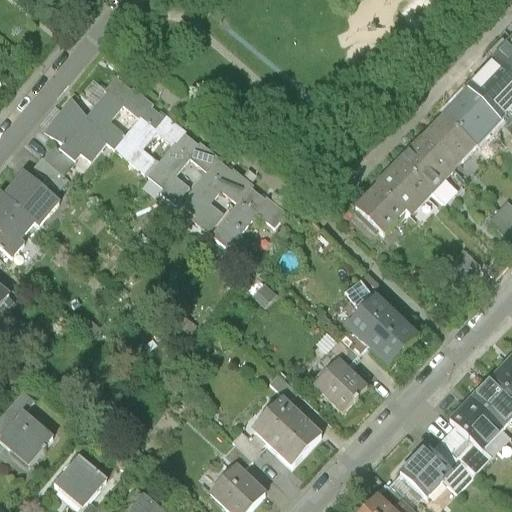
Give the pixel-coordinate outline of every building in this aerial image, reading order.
[(511,46),(502,56),(505,58),(511,65),(511,46)] [(511,65),(505,58),(481,83),(511,112),(511,65)] [(83,99),(56,133),(73,141),(69,145),(85,159),(91,152),(102,160),(117,141),(126,148),(137,134),(121,121),(135,104),(151,118),(163,103),(144,87),(142,90),(128,78),(97,115),(83,99)] [(490,139),(511,115),(511,112),(481,83),(457,108),(490,139)] [(196,131),(163,103),(151,118),(137,134),(126,148),(159,176),(170,162),(153,148),(167,131),(184,145),(195,132),(196,131)] [(466,163),(490,139),(457,108),(434,132),(466,163)] [(209,144),(195,132),(184,145),(170,162),(159,176),(176,190),(195,168),(211,182),(229,160),(231,158),(211,142),(209,144)] [(442,188),(466,163),(434,132),(410,157),(442,188)] [(65,142),(54,156),(80,178),(92,164),(85,159),(69,145),(65,142)] [(52,155),(36,173),(64,196),(80,178),(54,156),(52,155)] [(419,213),(442,188),(410,157),(386,182),(414,209),(419,213)] [(243,171),(229,160),(211,182),(191,206),(208,220),(234,190),(249,203),(262,187),(264,184),(245,168),(243,171)] [(64,196),(36,173),(16,197),(46,222),(50,225),(70,201),(64,196)] [(391,233),(414,209),(386,182),(363,206),(391,233)] [(277,199),(262,187),(249,203),(223,234),(245,253),(258,238),(253,234),(271,212),(287,226),(299,212),(279,196),(277,199)] [(30,240),(46,222),(16,197),(12,193),(0,206),(0,220),(6,225),(0,231),(0,236),(23,256),(34,243),(30,240)] [(511,205),(497,221),(511,234),(511,205)] [(0,236),(0,249),(16,263),(23,256),(0,236)] [(491,265),(473,248),(454,268),(472,285),(491,265)] [(0,314),(19,291),(0,275),(0,314)] [(288,293),(275,282),(264,294),(277,306),(288,293)] [(427,333),(386,293),(355,325),(359,329),(377,347),(396,365),(427,333)] [(357,368),(377,347),(359,329),(338,351),(348,360),(357,368)] [(357,368),(348,360),(323,386),(352,413),(377,388),(357,368)] [(511,384),(511,365),(502,375),(511,384)] [(280,382),(300,401),(309,392),(289,373),(280,382)] [(511,384),(502,375),(481,397),(511,426),(511,384)] [(34,413),(45,399),(35,391),(3,428),(13,437),(34,413)] [(492,448),(511,428),(511,426),(481,397),(461,418),(467,424),(492,448)] [(277,442),(302,467),(331,437),(293,400),(264,430),(267,433),(277,442)] [(65,439),(34,413),(13,437),(8,443),(39,469),(65,439)] [(441,451),(462,471),(453,480),(467,493),(501,457),(492,448),(467,424),(441,451)] [(235,456),(247,467),(252,473),(273,451),(271,449),(277,442),(267,433),(260,440),(253,432),(244,441),(246,444),(235,456)] [(441,451),(434,444),(407,472),(435,499),(453,480),(462,471),(441,451)] [(117,480),(87,456),(63,486),(92,509),(100,500),(117,480)] [(237,511),(260,511),(276,496),(252,473),(247,467),(220,495),(237,511)] [(136,511),(172,511),(152,494),(136,511)] [(400,510),(385,495),(368,511),(424,511),(411,499),(400,510)] [(114,511),(100,500),(92,509),(90,511),(114,511)]
